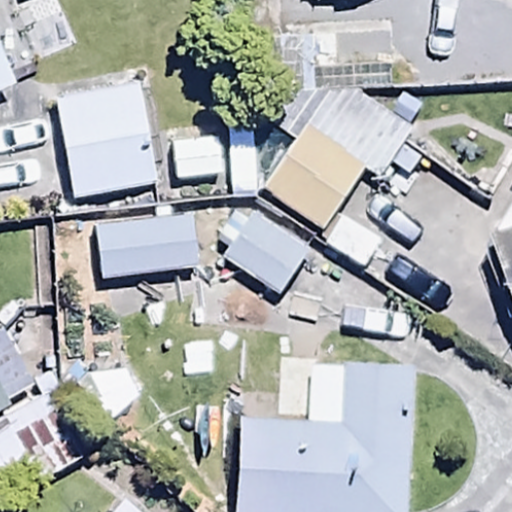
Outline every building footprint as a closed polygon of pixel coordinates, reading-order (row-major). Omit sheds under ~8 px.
[(0,90),(9,87),(0,66),(0,90)] [(132,86),(45,102),(63,203),(150,187),(132,86)] [(354,90),(327,90),(253,190),(314,235),(359,175),(372,184),(411,131),(354,90)] [(250,200),(248,110),(220,110),(222,184),(231,184),(231,201),(250,200)] [(248,213),(217,259),(273,299),(305,253),(248,213)] [(84,227),(91,283),(192,272),(185,215),(84,227)] [(511,227),(485,236),(511,319),(511,227)] [(0,331),(0,470),(8,466),(13,475),(23,469),(31,485),(85,455),(50,392),(57,388),(47,369),(29,379),(19,362),(36,352),(24,329),(4,340),(0,331)] [(403,511),(408,368),(301,365),(300,421),(230,419),(227,511),(403,511)] [(129,511),(114,498),(102,511),(129,511)]
